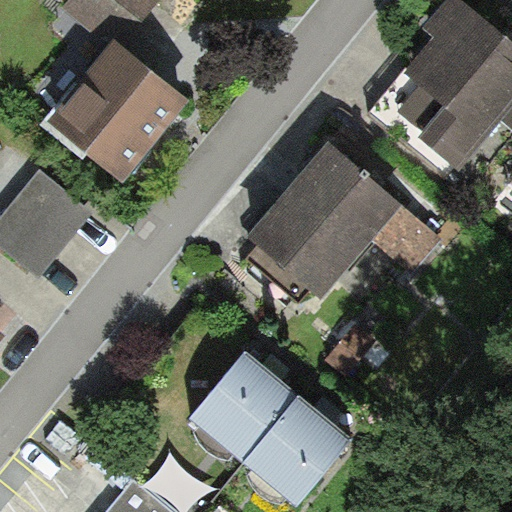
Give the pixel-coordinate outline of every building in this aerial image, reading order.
[(159,4),(154,0),(72,0),(64,10),(107,48),(113,42),(120,48),(159,4)] [(436,39),(370,118),(446,182),(455,172),(460,176),(511,114),(511,45),(458,0),(453,0),(427,32),(436,39)] [(120,48),(113,42),(107,48),(46,124),(124,186),(177,119),(189,104),(120,48)] [(445,238),(332,141),(244,243),(318,306),(374,241),(414,275),(445,238)] [(90,215),(43,176),(0,228),(0,244),(39,276),(90,215)] [(270,375),(245,355),(190,423),(300,511),(355,444),(325,419),(270,375)] [(211,511),(168,511),(132,480),(106,511),(218,511),(214,508),(211,511)]
